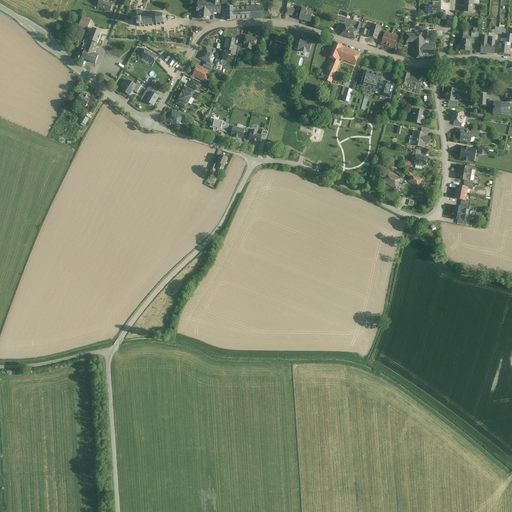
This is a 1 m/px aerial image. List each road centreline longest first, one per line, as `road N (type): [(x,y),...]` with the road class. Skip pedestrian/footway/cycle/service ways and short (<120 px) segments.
road 1 (unclassified): [(253,160),(292,163),(401,213),(433,214),(445,179),(433,62)]
road 2 (tertiary): [(147,122),(199,39),(223,25),(287,24),(433,62)]
road 3 (unclassified): [(253,160),(222,227),(113,350)]
road 4 (unclassified): [(113,350),(117,511)]
